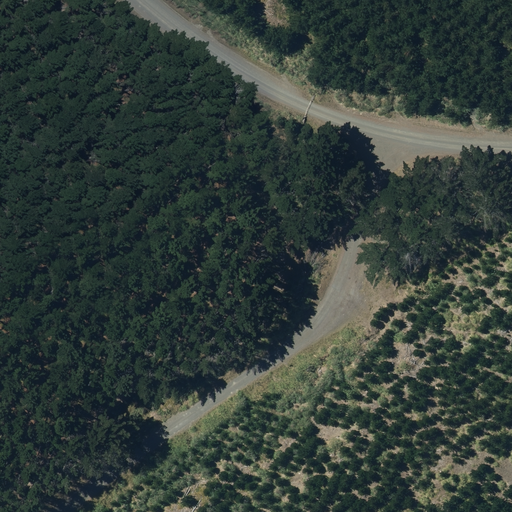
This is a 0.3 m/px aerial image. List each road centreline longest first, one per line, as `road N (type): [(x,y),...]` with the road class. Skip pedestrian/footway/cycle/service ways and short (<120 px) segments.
road 1 (unclassified): [(511,191),(64,511)]
road 2 (unclassified): [(184,0),(511,183)]
